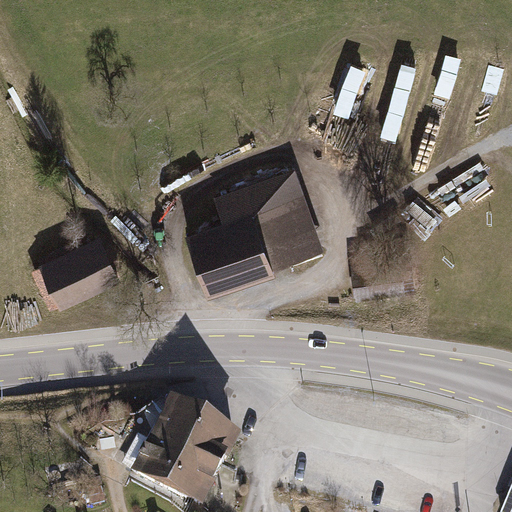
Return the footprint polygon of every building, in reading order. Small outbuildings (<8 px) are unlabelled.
[(352,112),(364,65),(349,61),(336,108),(352,112)] [(405,61),(396,91),(408,94),(417,64),(405,61)] [(187,234),(208,292),(326,251),(296,167),(218,195),(227,220),(187,234)] [(99,236),(40,265),(62,310),(121,281),(99,236)] [(351,253),(354,297),(404,295),(401,250),(351,253)] [(207,511),(243,443),(167,405),(148,442),(131,476),(202,511),(207,511)] [(84,466),(72,468),(74,478),(86,476),(84,466)] [(87,483),(92,506),(106,503),(101,480),(87,483)] [(511,511),(511,490),(503,511),(511,511)]
